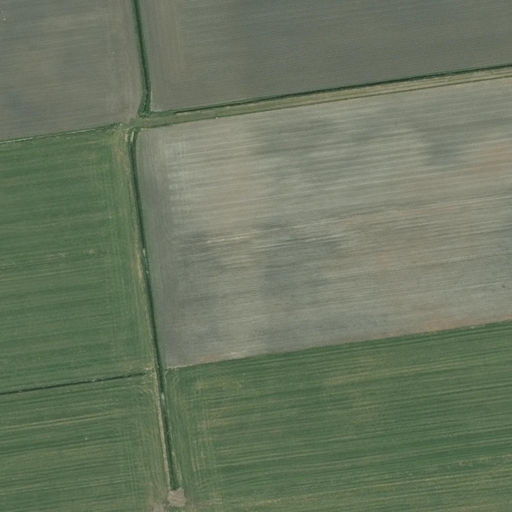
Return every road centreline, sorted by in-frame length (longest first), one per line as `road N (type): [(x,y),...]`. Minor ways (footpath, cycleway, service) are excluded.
road 1 (track): [(511,74),(123,122)]
road 2 (track): [(511,463),(175,509)]
